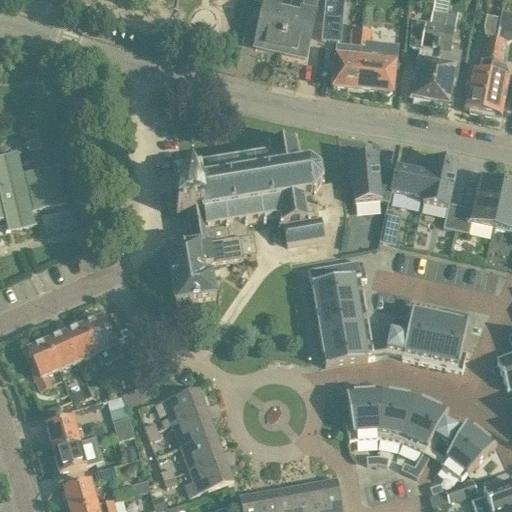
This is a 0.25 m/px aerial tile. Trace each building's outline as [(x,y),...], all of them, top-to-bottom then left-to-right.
[(317,0),(305,0),(303,11),(301,17),(290,14),(281,54),(305,60),(318,0),(317,0)] [(326,0),(325,16),(322,42),(345,45),(349,0),(326,0)] [(255,48),(281,54),(290,14),(278,12),(280,6),(267,3),(266,3),(265,4),(255,48)] [(412,50),(421,51),(411,101),(431,105),(445,30),(446,30),(449,16),(434,14),(431,28),(413,24),(412,50)] [(458,18),(449,16),(446,30),(445,30),(431,105),(450,108),(457,70),(447,68),(450,56),(451,56),(458,18)] [(501,16),(500,20),(488,18),(486,25),(486,31),(487,41),(480,75),(472,73),(464,111),(482,115),(496,47),(503,17),(501,16)] [(502,68),(507,46),(511,44),(511,18),(503,17),(496,47),(482,115),(501,119),(509,80),(508,80),(508,77),(505,68),(502,68)] [(361,49),(355,97),(363,98),(364,94),(379,96),(381,98),(387,99),(390,97),(392,97),(396,65),(364,61),(365,50),(368,50),(370,33),(355,31),(353,49),(356,49),(361,49)] [(338,47),(337,58),(333,91),(347,92),(346,96),(355,97),(361,49),(356,49),(353,49),(338,47)] [(27,155),(40,152),(36,134),(23,136),(27,155)] [(247,240),(245,230),(247,229),(246,225),(263,222),(263,227),(266,226),(265,222),(280,220),(281,227),(279,230),(281,231),(283,228),(284,228),(287,249),(324,243),(321,224),(319,224),(317,210),(334,207),(331,188),(324,189),(323,187),(322,186),(320,175),(322,175),(321,173),(319,174),(310,168),(310,166),(308,166),(307,167),(298,168),(295,147),(298,143),(296,142),(293,146),(270,149),(266,147),(265,148),(268,151),(269,158),(255,160),(254,156),(252,156),(252,161),(236,163),(235,159),(233,159),(233,163),(216,166),(216,162),(214,162),(214,166),(198,169),(197,165),(195,165),(196,170),(185,172),(182,168),(180,170),(183,173),(179,182),(177,182),(175,185),(176,191),(172,192),(177,219),(187,217),(192,249),(166,254),(175,310),(216,303),(211,269),(244,263),(243,260),(257,257),(253,239),(247,240)] [(0,204),(4,221),(8,235),(34,229),(31,216),(22,178),(17,158),(0,161),(0,204)] [(380,205),(388,206),(395,174),(377,170),(376,160),(350,163),(354,207),(380,205)] [(443,232),(455,234),(461,210),(449,208),(457,169),(432,164),(429,179),(423,208),(447,213),(443,232)] [(54,171),(22,178),(31,216),(63,208),(54,171)] [(422,208),(423,208),(429,179),(396,171),(395,174),(388,206),(389,207),(391,197),(423,204),(422,208)] [(469,226),(493,231),(504,184),(488,180),(487,184),(478,182),(472,212),(461,210),(455,234),(467,237),(469,226)] [(511,185),(504,184),(493,231),(511,235),(511,185)] [(379,245),(395,249),(401,221),(385,218),(379,245)] [(325,369),(325,371),(374,362),(361,285),(366,284),(363,264),(362,264),(362,265),(358,266),(358,264),(308,273),(311,288),(312,288),(312,289),(319,287),(321,298),(314,299),(314,298),(313,298),(316,316),(324,314),(326,325),(319,326),(319,325),(317,325),(323,360),(324,360),(324,358),(331,357),(333,368),(326,369),(325,369)] [(401,363),(462,376),(466,355),(465,356),(461,355),(468,326),(466,326),(466,327),(465,327),(464,334),(454,332),(455,325),(456,325),(457,324),(422,316),(422,318),(423,318),(422,325),(412,322),(413,316),(413,314),(412,314),(409,325),(393,321),(386,353),(403,356),(401,363)] [(101,368),(114,362),(124,358),(135,353),(128,339),(119,342),(114,344),(103,319),(84,327),(97,357),(95,357),(101,368)] [(79,365),(95,357),(97,357),(84,327),(65,336),(79,365)] [(65,336),(47,344),(60,373),(79,365),(65,336)] [(511,350),(511,360),(497,367),(507,395),(511,393),(511,339),(508,341),(511,350)] [(34,380),(41,395),(35,397),(38,406),(48,403),(45,393),(52,390),(47,379),(60,373),(47,344),(28,353),(39,378),(34,380)] [(136,394),(148,389),(142,374),(130,379),(136,394)] [(164,405),(172,429),(208,416),(200,392),(164,405)] [(404,467),(400,474),(410,479),(416,483),(440,443),(448,448),(458,432),(443,423),(448,415),(415,400),(381,394),(345,396),(350,424),(346,425),(346,424),(345,424),(349,446),(354,445),(378,444),(400,448),(422,458),(414,472),(404,467)] [(217,439),(208,416),(172,429),(181,452),(217,439)] [(115,437),(131,433),(128,422),(112,426),(115,437)] [(47,430),(53,454),(81,447),(74,423),(47,430)] [(466,426),(441,469),(461,484),(496,448),(466,426)] [(146,439),(156,435),(153,428),(143,432),(146,439)] [(133,442),(131,433),(115,437),(117,446),(133,442)] [(159,443),(156,435),(146,439),(149,447),(159,443)] [(225,462),(217,439),(181,452),(189,475),(225,462)] [(81,447),(53,454),(60,478),(99,468),(92,444),(81,447)] [(366,469),(376,468),(377,460),(366,461),(366,469)] [(377,460),(376,468),(386,470),(388,462),(377,460)] [(234,486),(225,462),(189,475),(198,499),(234,486)] [(163,485),(173,481),(170,473),(160,477),(163,485)] [(173,481),(163,485),(166,492),(176,489),(173,481)] [(337,483),(313,488),(316,511),(342,511),(339,492),(337,483)] [(471,505),(473,511),(509,511),(511,511),(511,484),(485,494),(486,499),(471,505)] [(450,507),(477,497),(472,485),(446,496),(450,507)] [(68,507),(69,511),(87,511),(98,509),(91,486),(64,493),(64,495),(62,498),(64,505),(68,507)] [(116,505),(131,500),(149,495),(146,486),(113,495),(116,505)] [(292,511),(316,511),(313,488),(289,492),(292,511)] [(429,492),(430,493),(432,499),(443,496),(440,488),(429,492)] [(292,511),(289,492),(265,496),(267,511),(292,511)] [(241,511),(267,511),(265,496),(240,501),(241,511)]
